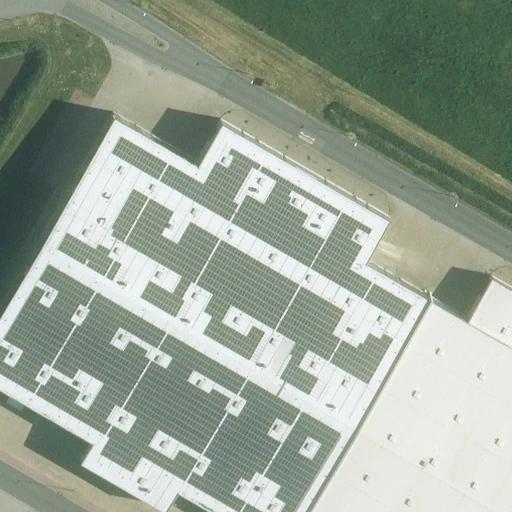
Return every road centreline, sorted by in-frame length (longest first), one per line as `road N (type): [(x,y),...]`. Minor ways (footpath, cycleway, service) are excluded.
road 1 (residential): [(511,247),(237,87)]
road 2 (residential): [(43,0),(165,63),(237,87)]
road 3 (residential): [(237,87),(104,0)]
